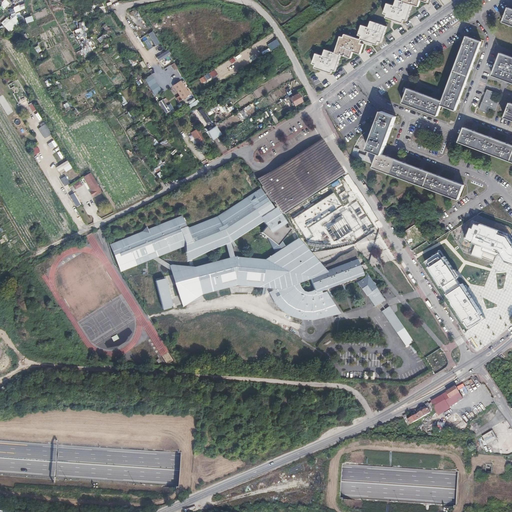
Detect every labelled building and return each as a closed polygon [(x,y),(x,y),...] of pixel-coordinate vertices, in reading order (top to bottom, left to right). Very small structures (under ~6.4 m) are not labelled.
[(5,0),(4,0),(0,5),(0,8),(3,11),(9,3),(5,0)] [(387,14),(386,18),(403,23),(404,20),(407,21),(413,5),(402,1),(398,0),(396,0),(395,6),(387,3),(384,13),(387,14)] [(503,22),(511,25),(511,8),(509,8),(503,22)] [(9,33),(21,22),(10,10),(7,13),(9,15),(0,23),(9,33)] [(362,36),(361,39),(362,40),(378,45),(379,42),(382,43),(387,26),(371,21),(369,27),(362,25),(359,35),(362,36)] [(84,52),(92,47),(81,27),(73,31),(84,52)] [(152,31),(148,34),(155,46),(160,43),(152,31)] [(361,43),(362,40),(361,39),(345,34),(344,37),(341,36),(335,53),(341,55),(351,58),(353,52),(360,54),(364,44),(361,43)] [(456,110),(482,42),(467,36),(443,101),(409,88),(408,89),(404,87),(403,92),(407,94),(403,103),(438,115),(442,105),(456,110)] [(155,46),(153,43),(151,44),(148,39),(143,42),(149,50),(155,46)] [(271,51),(280,45),(276,39),(267,45),(271,51)] [(316,64),(315,68),(332,73),(333,70),(336,71),(341,55),(335,53),(326,49),(323,56),(316,53),(313,63),(316,64)] [(511,57),(501,53),(493,75),(511,82),(511,57)] [(171,55),(159,62),(162,66),(174,60),(171,55)] [(202,85),(218,75),(214,69),(199,79),(202,85)] [(152,74),(144,79),(154,96),(162,91),(152,74)] [(174,86),(182,99),(189,94),(187,92),(190,90),(188,88),(186,89),(180,81),(174,86)] [(252,92),(256,98),(262,95),(258,88),(252,92)] [(294,106),(302,102),(297,94),(290,98),(289,96),(283,100),(284,102),(290,99),(294,106)] [(170,103),(169,103),(166,98),(159,102),(165,114),(173,110),(170,103)] [(199,104),(195,98),(187,103),(191,109),(199,104)] [(490,105),(483,102),(480,110),(487,112),(490,105)] [(216,109),(214,105),(205,110),(208,115),(209,114),(210,115),(215,112),(214,110),(216,109)] [(241,121),(248,116),(244,111),(237,115),(241,121)] [(373,167),(391,174),(396,159),(382,154),(396,117),(382,111),(368,149),(365,155),(358,153),(359,149),(354,147),(351,155),(356,157),(355,160),(363,163),(364,161),(374,164),(373,167)] [(181,118),(173,122),(176,127),(184,122),(181,118)] [(52,134),(43,122),(40,124),(41,126),(38,129),(44,139),(52,134)] [(205,129),(203,130),(209,139),(219,133),(215,126),(208,131),(205,129)] [(511,145),(465,127),(459,142),(511,161),(511,145)] [(191,133),(198,144),(205,139),(198,128),(191,133)] [(160,147),(168,143),(166,139),(157,144),(152,135),(148,137),(154,147),(159,144),(160,147)] [(286,206),(339,171),(322,145),(315,146),(273,172),(259,177),(280,210),(286,206)] [(35,146),(30,150),(34,156),(40,151),(35,146)] [(464,185),(396,159),(391,174),(459,199),(464,185)] [(65,172),(72,168),(67,161),(56,167),(58,172),(63,169),(65,172)] [(102,194),(90,174),(83,178),(91,191),(89,192),(93,199),(102,194)] [(64,187),(69,183),(65,176),(60,179),(64,187)] [(75,190),(82,186),(80,181),(72,185),(75,190)] [(114,243),(124,267),(150,257),(152,256),(154,255),(185,243),(188,247),(191,253),(229,239),(261,218),(265,215),(274,209),(261,188),(242,200),(217,217),(187,228),(182,215),(114,243)] [(269,223),(265,215),(261,218),(266,226),(269,223)] [(280,287),(279,298),(282,308),(292,314),(291,316),(302,319),(313,320),(324,317),(316,295),(326,292),(357,280),(375,307),(385,300),(365,271),(362,272),(360,266),(357,259),(324,271),(319,272),(304,254),(305,253),(294,241),(285,246),(281,241),(291,230),(288,228),(285,228),(285,225),(275,216),(269,223),(266,226),(261,232),(266,236),(275,253),(265,259),(233,257),(194,267),(195,271),(205,280),(204,281),(203,282),(203,283),(202,284),(202,285),(201,286),(201,287),(201,288),(201,289),(201,290),(200,290),(235,281),(242,284),(247,282),(252,285),(258,283),(263,286),(280,287)] [(482,224),(473,221),(466,241),(500,253),(507,262),(511,264),(511,238),(509,234),(501,231),(502,228),(483,222),(482,224)] [(420,238),(414,229),(406,234),(413,243),(420,238)] [(419,242),(421,245),(427,241),(425,238),(424,237),(421,239),(422,240),(419,242)] [(319,272),(324,271),(322,269),(308,252),(297,239),(294,241),(305,253),(304,254),(319,272)] [(154,255),(152,256),(150,257),(174,272),(172,267),(154,255)] [(458,276),(447,257),(433,265),(444,284),(458,276)] [(176,282),(186,288),(192,279),(182,273),(176,282)] [(155,280),(162,308),(172,305),(165,278),(155,280)] [(482,311),(465,282),(449,292),(466,320),(471,317),(473,321),(482,316),(480,313),(482,311)] [(404,328),(389,306),(382,311),(397,333),(404,328)] [(509,363),(505,357),(487,369),(492,378),(494,382),(499,378),(497,375),(505,371),(505,370),(503,366),(509,363)] [(448,403),(461,395),(457,387),(456,386),(447,392),(442,394),(443,395),(432,401),(432,402),(429,404),(434,411),(436,410),(448,403)] [(421,418),(434,411),(429,404),(429,402),(426,404),(428,408),(418,414),(421,418)] [(408,426),(421,418),(418,414),(409,419),(406,414),(403,416),(408,426)] [(487,444),(497,438),(493,430),(482,436),(487,444)]
